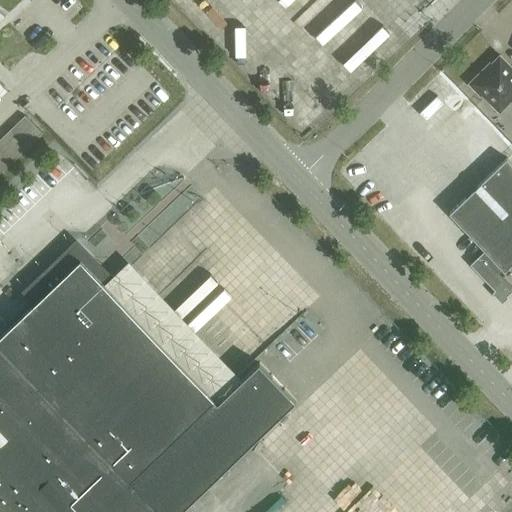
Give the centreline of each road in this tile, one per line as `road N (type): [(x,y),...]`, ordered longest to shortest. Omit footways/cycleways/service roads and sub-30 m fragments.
road 1 (tertiary): [(511,400),(298,178)]
road 2 (unknown): [(179,138),(351,325)]
road 3 (unclassified): [(298,178),(476,0)]
road 4 (tertiary): [(298,178),(123,0)]
road 5 (unknown): [(0,111),(116,0)]
